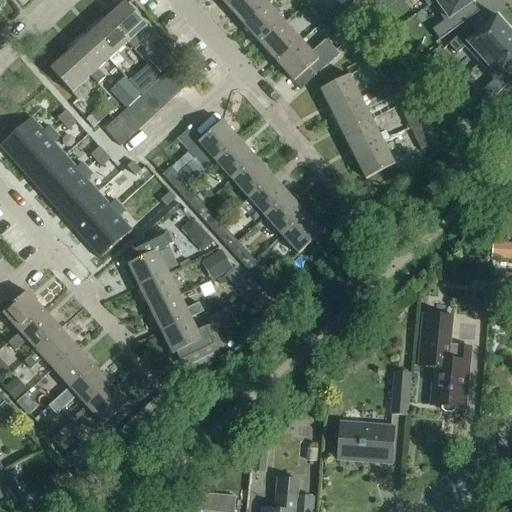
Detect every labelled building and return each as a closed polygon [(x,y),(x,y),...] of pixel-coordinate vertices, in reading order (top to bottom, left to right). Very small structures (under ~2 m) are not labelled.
[(213,0),(216,3),(219,2),(227,10),(238,0),(213,0)] [(238,0),(227,10),(243,29),(268,7),(267,6),(273,0),(238,0)] [(438,0),(431,5),(444,23),(432,32),(440,42),(464,25),(457,16),(478,0),(438,0)] [(375,17),(384,11),(377,1),(368,9),(375,17)] [(320,27),(328,20),(312,3),(304,10),(320,27)] [(127,45),(128,45),(134,52),(141,46),(135,38),(146,28),(124,4),(105,21),(127,45)] [(260,47),(284,25),(268,7),(243,29),(260,47)] [(467,30),(448,46),(457,56),(464,49),(479,66),(511,36),(511,33),(498,18),(475,38),(467,30)] [(328,20),(320,27),(332,40),(340,33),(328,20)] [(108,62),(109,61),(115,69),(123,62),(117,55),(127,45),(105,21),(87,38),(108,62)] [(276,66),(301,44),(284,25),(260,47),(276,66)] [(511,36),(479,66),(494,83),(483,92),(492,102),(511,84),(511,79),(506,73),(511,67),(511,36)] [(87,38),(68,54),(90,78),(108,62),(87,38)] [(294,85),(308,72),(314,79),(339,57),(326,43),(312,56),(301,44),(276,66),(294,85)] [(166,45),(148,61),(161,74),(178,58),(166,45)] [(71,95),(90,78),(68,54),(49,71),(71,95)] [(376,64),(387,87),(396,83),(385,59),(376,64)] [(125,78),(124,79),(140,96),(160,79),(146,64),(128,81),(125,78)] [(180,94),(189,86),(173,68),(164,77),(180,94)] [(164,77),(155,84),(171,102),(180,94),(164,77)] [(331,115),(360,101),(349,78),(320,93),(331,115)] [(125,110),(140,96),(124,79),(109,92),(125,110)] [(408,105),(396,83),(387,87),(398,110),(408,105)] [(163,109),(171,102),(155,84),(147,92),(163,109)] [(138,100),(154,117),(163,109),(147,92),(138,100)] [(119,107),(112,100),(102,109),(108,117),(119,107)] [(138,100),(130,107),(145,125),(154,117),(138,100)] [(360,101),(331,115),(342,138),(372,123),(360,101)] [(478,101),(467,112),(475,121),(481,115),(484,112),(485,112),(487,110),(478,101)] [(398,110),(410,132),(419,128),(408,105),(398,110)] [(130,107),(121,115),(137,133),(145,125),(130,107)] [(62,127),(71,118),(66,112),(56,121),(62,127)] [(113,123),(128,140),(137,133),(121,115),(113,123)] [(67,133),(77,124),(71,118),(62,127),(67,133)] [(0,148),(0,151),(16,169),(46,141),(54,134),(49,128),(41,135),(29,122),(25,126),(0,148)] [(120,148),(128,140),(113,123),(104,131),(120,148)] [(198,145),(215,164),(239,142),(223,123),(198,145)] [(372,123),(342,138),(354,160),(383,146),(372,123)] [(430,148),(419,128),(410,132),(420,153),(430,148)] [(46,141),(16,169),(32,187),(63,160),(51,147),(59,140),(54,134),(46,141)] [(256,161),(239,142),(215,164),(231,183),(256,161)] [(394,168),(383,146),(354,160),(365,183),(394,168)] [(99,149),(99,150),(90,158),(95,163),(104,155),(99,149)] [(110,161),(104,155),(95,163),(101,170),(110,162),(110,161)] [(63,160),(32,187),(49,206),(79,178),(88,171),(82,165),(74,173),(63,160)] [(273,180),(256,161),(231,183),(248,202),(273,180)] [(141,172),(133,163),(127,169),(135,178),(141,172)] [(79,178),(49,206),(65,224),(96,197),(84,184),(93,177),(88,171),(79,178)] [(164,178),(180,197),(188,190),(171,171),(164,178)] [(289,198),(273,180),(248,202),(265,220),(289,198)] [(205,208),(188,190),(180,197),(197,215),(205,208)] [(161,203),(167,209),(176,201),(170,194),(169,195),(161,203)] [(96,197),(65,224),(82,243),(112,216),(121,208),(115,202),(107,210),(96,197)] [(306,217),(289,198),(265,220),(281,239),(306,217)] [(112,216),(82,243),(98,260),(128,233),(117,221),(126,214),(121,208),(112,216)] [(197,215),(213,233),(221,226),(205,208),(197,215)] [(306,217),(281,239),(298,258),(322,236),(306,217)] [(213,233),(230,252),(238,245),(221,226),(213,233)] [(133,248),(140,263),(128,269),(139,292),(168,278),(156,255),(173,246),(166,232),(133,248)] [(202,233),(192,242),(202,254),(212,244),(213,243),(203,232),(202,233)] [(511,244),(497,244),(496,261),(511,261),(511,244)] [(230,252),(246,270),(254,263),(238,245),(230,252)] [(220,253),(201,265),(213,282),(232,270),(223,256),(221,252),(220,253)] [(271,282),(254,263),(246,270),(263,289),(271,282)] [(233,270),(225,277),(242,296),(250,289),(233,270)] [(168,278),(139,292),(150,314),(179,300),(168,278)] [(25,296),(9,311),(2,317),(17,336),(18,336),(42,314),(25,296)] [(179,300),(150,314),(161,336),(190,322),(189,320),(203,313),(199,304),(185,311),(179,300)] [(24,343),(34,354),(59,332),(42,314),(18,336),(17,336),(8,344),(15,352),(24,343)] [(424,315),(419,368),(436,369),(435,378),(436,378),(433,407),(464,410),(469,349),(450,347),(452,318),(424,315)] [(190,322),(161,336),(172,358),(180,355),(187,368),(221,351),(209,329),(196,335),(190,322)] [(34,354),(24,363),(31,371),(32,370),(41,362),(51,373),(75,351),(59,332),(34,354)] [(75,351),(51,373),(68,391),(49,408),(92,369),(75,351)] [(0,383),(11,373),(0,360),(0,383)] [(103,375),(100,378),(92,369),(49,408),(56,416),(75,399),(84,409),(109,387),(107,385),(110,383),(103,375)] [(406,416),(409,376),(394,375),(391,415),(406,416)] [(14,401),(27,390),(17,378),(4,390),(14,401)] [(109,387),(84,409),(102,428),(126,406),(109,387)] [(36,410),(24,396),(16,403),(28,417),(36,410)] [(388,467),(391,426),(343,423),(340,463),(388,467)] [(69,461),(80,473),(95,459),(84,447),(69,461)] [(253,451),(251,473),(265,475),(267,452),(253,451)] [(308,451),(307,462),(318,463),(319,452),(308,451)] [(0,511),(26,511),(13,483),(5,486),(0,474),(0,511)] [(311,511),(312,500),(298,499),(299,482),(277,480),(274,511),(263,510),(263,511),(311,511)] [(220,497),(218,511),(234,511),(236,499),(220,497)]
